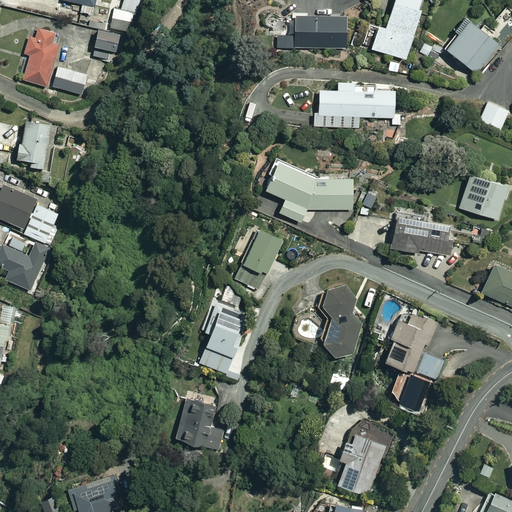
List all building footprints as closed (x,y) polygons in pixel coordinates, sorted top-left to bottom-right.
[(140,0),(125,0),(123,0),(118,0),(117,6),(137,12),(140,0)] [(422,0),(389,0),(381,27),(367,23),(360,46),(405,59),(422,0)] [(132,13),(115,9),(110,27),(128,31),(132,13)] [(345,14),(291,14),(291,47),(345,47),(345,14)] [(474,74),(497,44),(465,19),(442,49),(474,74)] [(60,36),(41,30),(38,39),(32,37),(27,54),(33,56),(25,80),(49,88),(62,46),(57,44),(60,36)] [(122,35),(100,30),(94,57),(111,61),(113,52),(118,53),(122,35)] [(399,63),(387,60),(385,70),(396,72),(399,63)] [(351,81),(333,81),(333,89),(312,88),(311,126),(356,127),(357,116),(391,117),(392,89),(350,87),(351,81)] [(485,103),(478,123),(502,132),(510,112),(485,103)] [(55,126),(30,121),(25,145),(22,145),(18,160),(34,163),(33,167),(46,169),(55,126)] [(44,170),(42,180),(50,182),(50,185),(73,189),(83,140),(68,137),(65,150),(56,148),(51,172),(44,170)] [(308,174),(273,160),(261,188),(281,196),(275,211),(298,220),(303,208),(351,209),(352,176),(308,174)] [(505,185),(465,174),(456,208),(496,218),(505,185)] [(0,217),(28,229),(38,205),(36,204),(38,199),(6,186),(2,195),(0,194),(0,217)] [(38,205),(28,229),(26,234),(47,243),(59,214),(38,205)] [(451,226),(391,216),(386,247),(415,251),(415,249),(446,255),(451,226)] [(225,285),(250,297),(261,273),(264,274),(280,238),(252,225),(225,285)] [(49,248),(37,243),(31,256),(5,245),(0,256),(0,275),(32,289),(49,248)] [(511,271),(490,262),(477,291),(511,306),(511,271)] [(327,355),(348,352),(359,322),(348,311),(353,297),(338,285),(325,287),(317,307),(326,317),(316,343),(327,355)] [(247,315),(216,303),(193,361),(224,373),(247,315)] [(414,373),(424,344),(430,346),(438,323),(414,314),(408,329),(395,325),(390,338),(395,340),(393,345),(401,348),(398,357),(385,353),(382,361),(414,373)] [(0,362),(6,364),(14,328),(0,324),(0,362)] [(443,358),(423,351),(416,372),(435,379),(443,358)] [(215,398),(186,389),(171,436),(215,450),(222,430),(207,425),(215,398)] [(384,445),(350,434),(347,443),(339,440),(333,458),(340,460),(333,482),(367,494),(384,445)] [(476,464),(473,471),(486,476),(490,467),(480,463),(478,466),(476,464)] [(66,479),(74,511),(84,511),(120,502),(110,467),(66,479)] [(511,511),(511,500),(490,490),(480,511),(481,511),(511,511)] [(331,499),(326,511),(360,511),(362,509),(331,499)]
